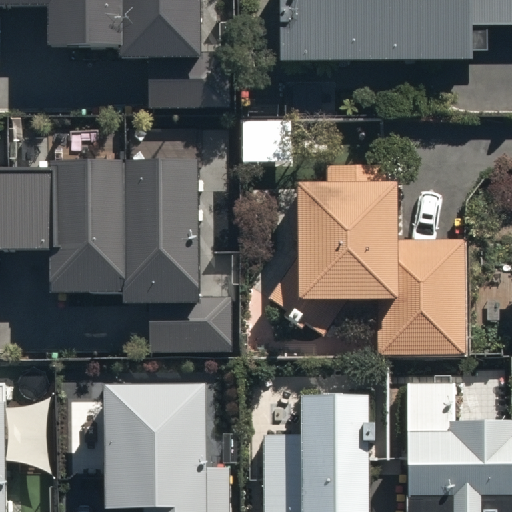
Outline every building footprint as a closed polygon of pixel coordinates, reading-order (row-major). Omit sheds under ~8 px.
[(203,0),(0,0),(0,2),(46,2),(47,46),(117,46),(117,57),(143,57),(144,106),(226,105),(226,45),(204,45),(203,0)] [(511,0),(281,0),(282,50),(470,48),(470,45),(487,45),(487,22),(511,21),(511,0)] [(0,135),(0,254),(34,255),(34,296),(105,297),(105,303),(147,303),(146,348),(230,349),(231,286),(211,286),(212,138),(0,135)] [(463,347),(463,233),(399,233),(399,168),(373,169),(373,159),(324,159),(324,171),(295,171),(296,251),(267,300),(324,333),(345,297),(379,297),(379,347),(463,347)] [(20,360),(0,359),(0,511),(55,511),(55,503),(20,503),(20,360)] [(455,376),(407,376),(406,511),(511,511),(511,403),(465,404),(465,397),(455,397),(455,376)] [(301,427),(267,427),(267,511),(252,511),(329,511),(330,505),(367,505),(367,432),(374,432),(375,410),(369,410),(369,381),(301,381),(301,427)] [(108,393),(109,500),(147,499),(147,511),(226,511),(226,469),(200,469),(199,392),(108,393)]
